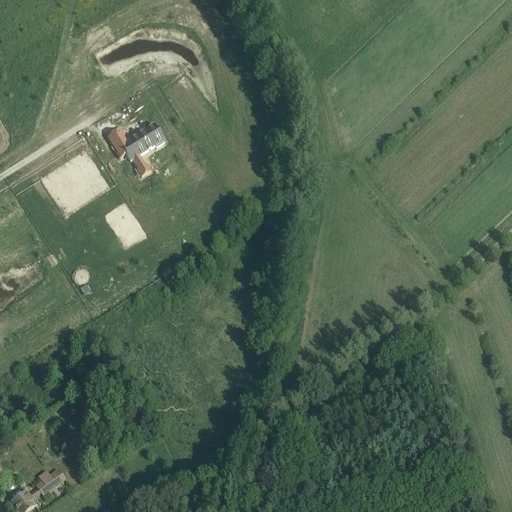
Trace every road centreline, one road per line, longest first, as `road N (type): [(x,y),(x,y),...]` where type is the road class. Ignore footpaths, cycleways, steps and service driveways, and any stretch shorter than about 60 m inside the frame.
road 1 (track): [(238,0),(277,58),(297,110),(265,422)]
road 2 (track): [(511,230),(265,422)]
